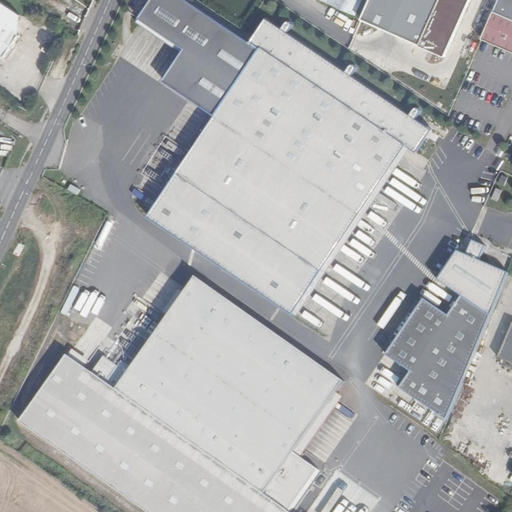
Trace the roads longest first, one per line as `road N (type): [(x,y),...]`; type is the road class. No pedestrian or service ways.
road 1 (tertiary): [(0,244),(109,0)]
road 2 (track): [(13,215),(41,236),(48,262),(0,376)]
